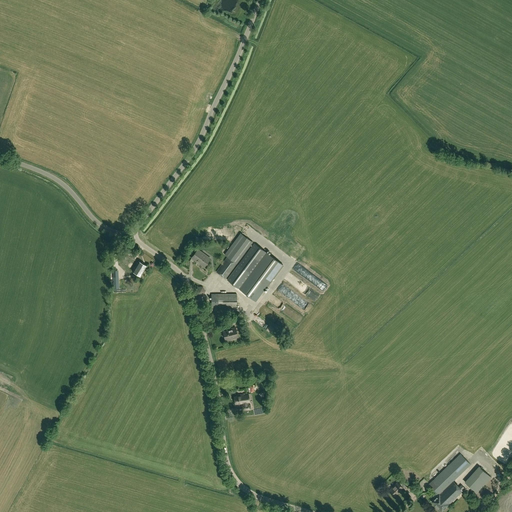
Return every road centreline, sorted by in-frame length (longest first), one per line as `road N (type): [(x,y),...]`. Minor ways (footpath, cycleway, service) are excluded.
road 1 (unclassified): [(305,511),(253,493),(233,476),(192,294),(182,275),(131,232)]
road 2 (unclassified): [(131,232),(194,150),(260,0)]
road 3 (unclassified): [(131,232),(107,230),(57,180),(0,156)]
